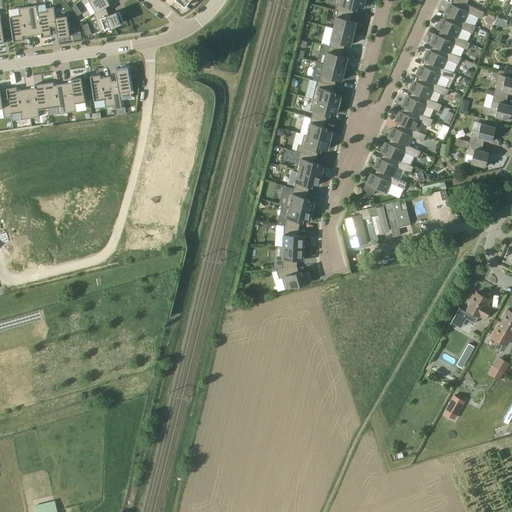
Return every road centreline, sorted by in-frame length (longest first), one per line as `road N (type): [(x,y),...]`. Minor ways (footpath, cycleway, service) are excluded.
road 1 (residential): [(0,267),(16,277),(41,274),(114,246),(141,142),(147,42)]
road 2 (track): [(323,511),(356,430),(418,323),(472,253)]
road 3 (residential): [(0,65),(147,42)]
road 4 (residential): [(353,255),(496,221)]
road 5 (residential): [(353,154),(331,217),(332,272)]
